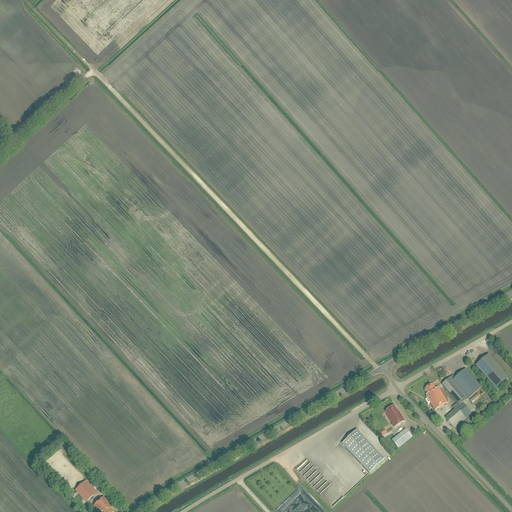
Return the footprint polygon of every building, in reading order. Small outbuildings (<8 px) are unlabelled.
[(488,353),(474,364),(494,387),(507,376),(488,353)] [(481,388),(466,369),(455,378),(453,376),(442,385),(459,406),(445,418),(456,431),(473,417),(470,413),(474,409),(467,400),(481,388)] [(436,390),(433,385),(425,390),(428,394),(426,395),(428,398),(427,399),(428,400),(426,400),(426,402),(429,405),(430,404),(435,411),(448,404),(439,388),(436,390)] [(480,393),(472,400),(475,403),(482,396),(480,393)] [(388,416),(387,416),(395,428),(405,422),(399,413),(399,414),(395,407),(391,409),(389,410),(389,411),(386,413),(388,416)] [(412,438),(406,430),(392,441),(398,449),(412,438)] [(384,460),(357,431),(342,445),(370,474),(384,460)] [(331,485),(307,459),(296,470),(319,496),(331,485)] [(97,493),(86,481),(75,491),(85,503),(97,493)] [(113,507),(104,497),(93,506),(98,511),(113,511),(111,509),(113,507)]
